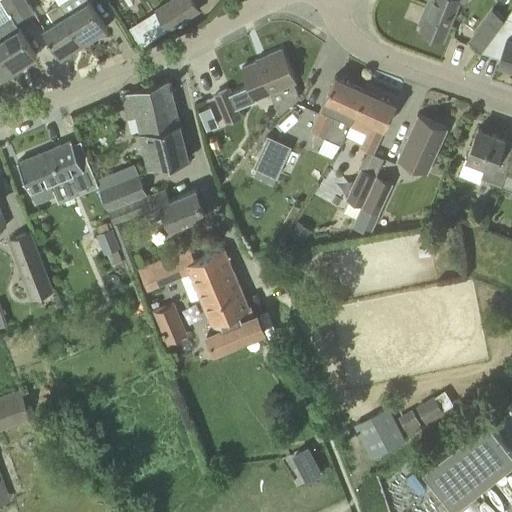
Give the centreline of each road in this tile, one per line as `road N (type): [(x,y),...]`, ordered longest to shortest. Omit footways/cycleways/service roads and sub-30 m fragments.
road 1 (residential): [(265,298),(196,139),(175,53)]
road 2 (residential): [(511,102),(371,49),(320,3)]
road 3 (residential): [(0,123),(175,53)]
